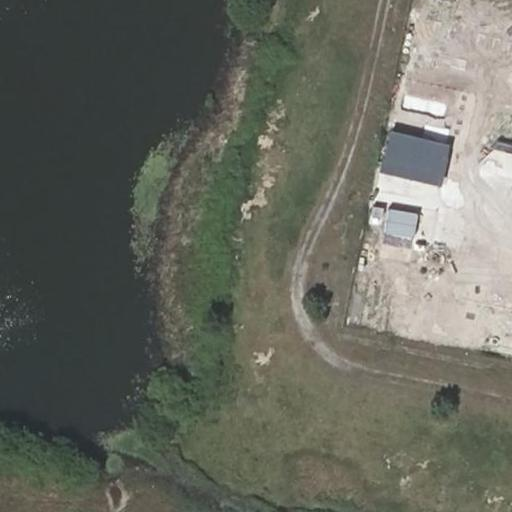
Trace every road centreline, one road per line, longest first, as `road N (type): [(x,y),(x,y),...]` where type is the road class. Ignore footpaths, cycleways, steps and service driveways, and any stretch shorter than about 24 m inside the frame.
road 1 (track): [(511,398),(389,373),(339,349),(293,299),(297,244)]
road 2 (track): [(332,176),(382,0)]
